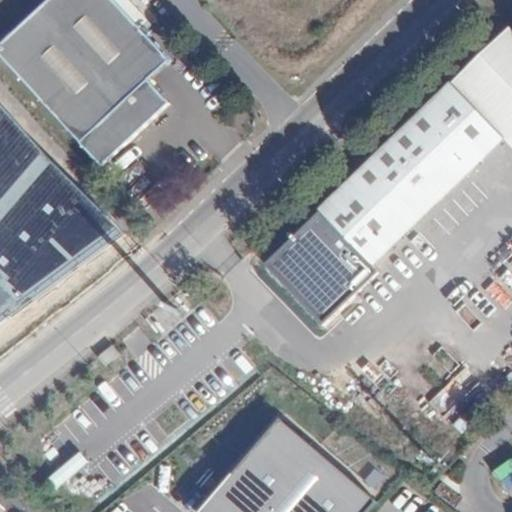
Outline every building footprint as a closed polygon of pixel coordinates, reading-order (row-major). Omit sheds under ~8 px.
[(113,0),(51,0),(0,47),(0,55),(103,167),(159,116),(160,92),(150,81),(171,61),(113,0)] [(506,140),(511,147),(511,29),(511,30),(321,211),(322,212),(373,265),(506,140)] [(171,104),(160,92),(159,116),(171,104)] [(0,329),(128,235),(52,161),(0,101),(0,329)] [(380,273),(373,265),(322,212),(266,266),(325,327),(380,273)] [(120,353),(112,344),(98,356),(105,365),(120,353)] [(289,418),(208,511),(374,511),(385,500),(289,418)] [(65,471),(84,503),(94,497),(75,465),(65,471)]
